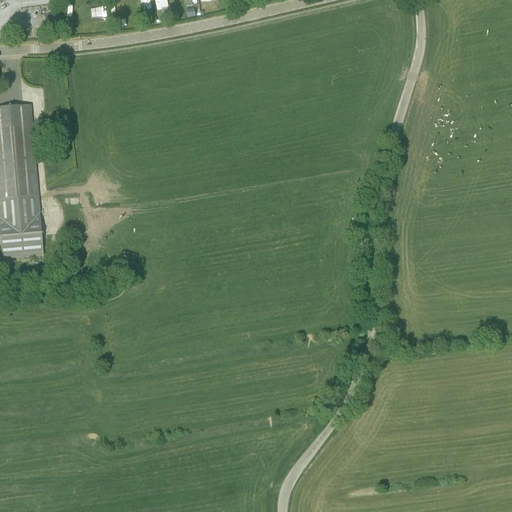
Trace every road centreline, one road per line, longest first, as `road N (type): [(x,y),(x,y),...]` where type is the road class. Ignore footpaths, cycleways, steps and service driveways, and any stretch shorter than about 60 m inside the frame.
road 1 (unclassified): [(282,511),(291,477),(345,404),(365,353),(363,239),(415,70),(417,0)]
road 2 (unclassified): [(0,51),(142,37),(316,0)]
